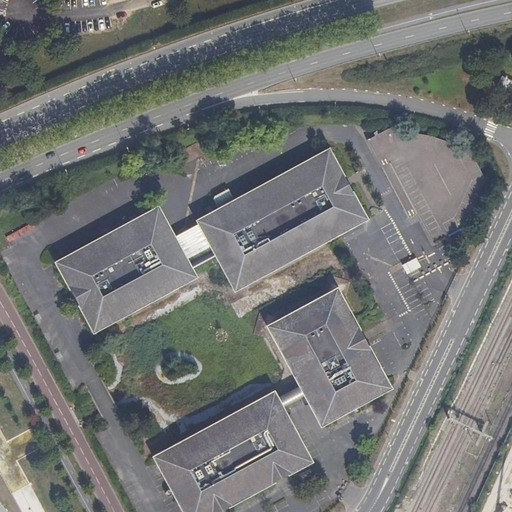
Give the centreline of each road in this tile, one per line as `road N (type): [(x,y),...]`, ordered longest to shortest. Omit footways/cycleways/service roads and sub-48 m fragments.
road 1 (secondary): [(130,128),(304,63),(511,12)]
road 2 (secondary): [(130,128),(160,130),(255,101),(329,96),(426,107),(511,139)]
road 3 (tertiary): [(511,206),(377,487),(380,498)]
road 4 (tertiary): [(380,498),(511,229)]
road 5 (secondary): [(269,29),(0,133)]
road 6 (secondary): [(0,184),(130,128)]
road 7 (unclassified): [(24,13),(83,19),(156,0)]
